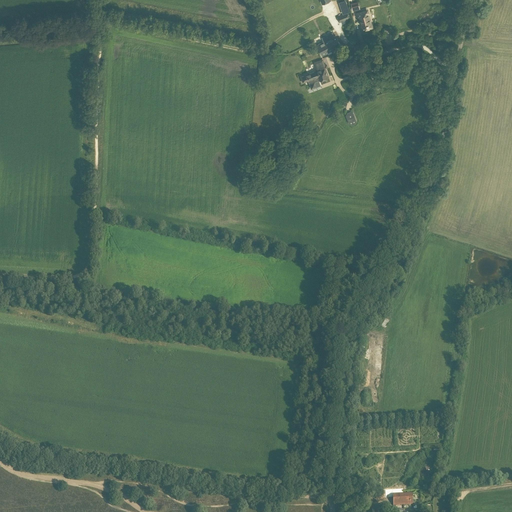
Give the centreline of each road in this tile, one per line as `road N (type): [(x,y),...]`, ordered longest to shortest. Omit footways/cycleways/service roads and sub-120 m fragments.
road 1 (unclassified): [(332,511),(343,351),(407,249),(441,145),(469,0)]
road 2 (track): [(101,22),(253,52),(329,16),(366,58),(417,46),(455,69)]
road 3 (track): [(0,433),(23,446),(332,496)]
road 4 (track): [(101,22),(88,269),(75,278),(0,274)]
road 5 (track): [(0,457),(97,484),(149,511)]
